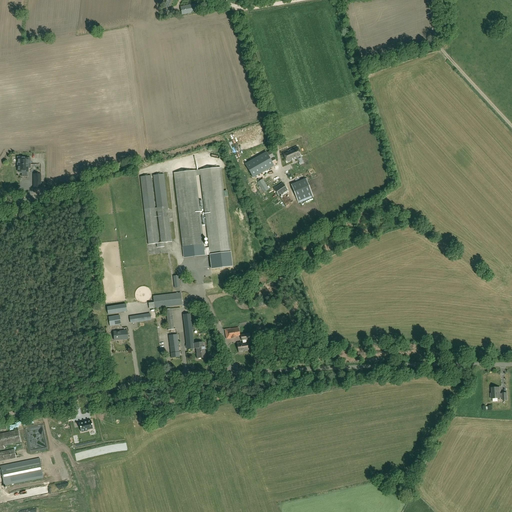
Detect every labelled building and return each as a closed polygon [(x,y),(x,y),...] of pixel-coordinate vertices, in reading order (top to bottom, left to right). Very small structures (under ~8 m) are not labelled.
[(180,7),(182,15),(201,11),(200,5),(195,6),(195,4),(180,7)] [(297,147),(283,153),(287,162),(301,156),(297,147)] [(252,177),(277,162),(270,151),(246,165),(252,177)] [(22,157),(17,157),(17,162),(18,162),(18,163),(17,163),(17,166),(18,166),(18,172),(19,172),(19,173),(24,173),(24,172),(28,172),(28,167),(30,167),(30,158),(28,158),(22,158),(22,157)] [(291,180),(306,174),(302,165),(287,172),(291,180)] [(203,170),(200,170),(210,255),(230,252),(220,168),(217,168),(212,169),(209,169),(203,170)] [(186,171),(183,172),(179,172),(174,173),(183,253),(204,251),(194,170),(190,171),(186,171)] [(171,242),(163,174),(153,176),(157,208),(155,208),(151,175),(140,177),(148,244),(157,243),(157,247),(164,247),(163,243),(171,242)] [(298,203),(313,197),(305,178),(291,184),(298,203)] [(289,192),(287,190),(282,183),(274,188),(279,196),(285,191),(287,193),(289,192)] [(192,255),(196,255),(196,253),(186,253),(186,261),(192,261),(192,255)] [(155,308),(182,305),(180,293),(153,296),(155,308)] [(108,314),(127,311),(126,304),(107,307),(108,314)] [(168,330),(174,329),(171,308),(165,309),(168,330)] [(130,323),(151,319),(150,314),(129,317),(130,323)] [(192,327),(190,314),(183,314),(187,349),(196,348),(197,358),(205,357),(204,346),(203,346),(203,342),(193,343),(192,330),(194,329),(194,327),(192,327)] [(110,326),(121,324),(119,315),(108,317),(110,326)] [(235,336),(239,335),(238,329),(230,331),(230,329),(225,330),(226,333),(231,332),(231,334),(232,338),(235,337),(235,336)] [(122,331),(113,332),(114,340),(123,339),(122,331)] [(246,343),(246,339),(250,339),(249,333),(241,335),(242,340),(243,343),(241,344),(240,343),(237,343),(239,352),(242,352),(242,350),(248,349),(247,343),(246,343)] [(171,358),(179,357),(177,334),(169,335),(171,358)] [(496,388),(496,387),(492,387),(492,393),(491,393),(491,399),(500,398),(503,398),(503,400),(507,400),(507,393),(502,393),(503,393),(500,393),(500,387),(496,388)] [(93,428),(91,421),(79,423),(81,432),(88,430),(93,428)] [(0,449),(4,449),(3,446),(21,442),(19,430),(0,433),(0,449)] [(0,460),(16,458),(14,449),(0,452),(0,460)] [(4,485),(43,478),(39,458),(0,466),(4,485)]
